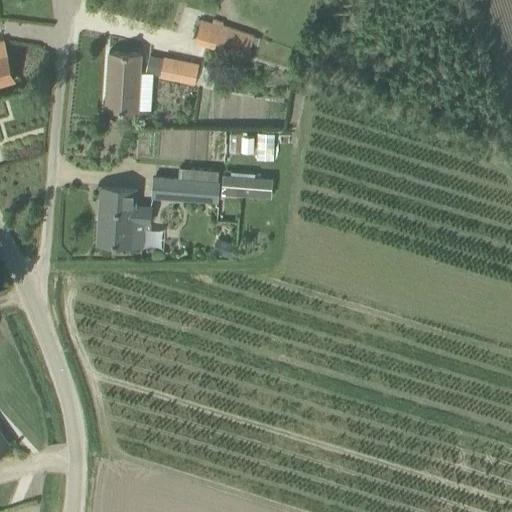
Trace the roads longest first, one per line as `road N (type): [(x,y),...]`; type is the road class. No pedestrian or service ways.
road 1 (unknown): [(33,304),(60,0)]
road 2 (unclassified): [(71,511),(71,415),(0,234)]
